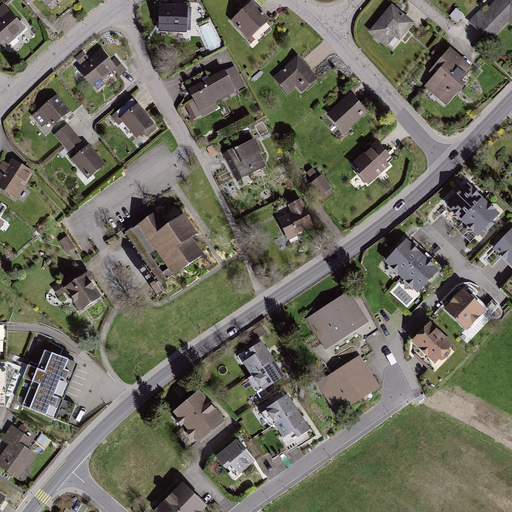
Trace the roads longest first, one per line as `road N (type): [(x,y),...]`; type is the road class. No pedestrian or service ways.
road 1 (tertiary): [(65,469),(157,380),(365,238),(447,166)]
road 2 (residential): [(466,267),(393,346),(413,388),(244,511)]
road 3 (residential): [(330,29),(447,166)]
road 4 (residential): [(0,114),(122,4)]
road 5 (residential): [(185,140),(147,74),(122,4)]
road 6 (unknown): [(194,146),(81,222)]
